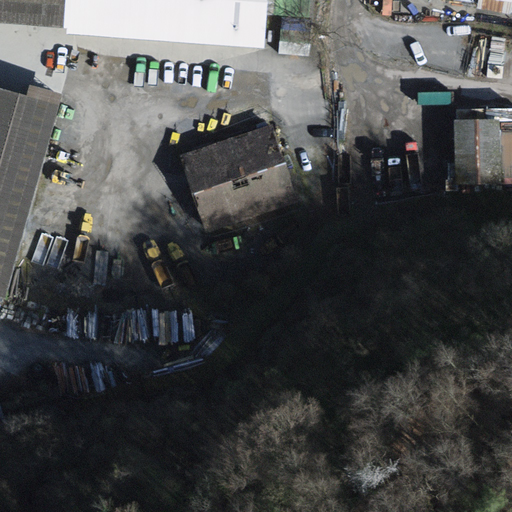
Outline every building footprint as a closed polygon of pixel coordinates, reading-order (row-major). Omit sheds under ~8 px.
[(262,48),(265,0),(0,0),(0,21),(70,27),(70,33),(262,48)] [(511,0),(461,0),(511,8),(511,0)] [(0,292),(3,293),(57,94),(32,88),(29,99),(0,90),(0,292)] [(511,180),(511,121),(511,112),(457,114),(459,182),(511,180)] [(268,131),(186,158),(208,226),(291,199),(268,131)]
